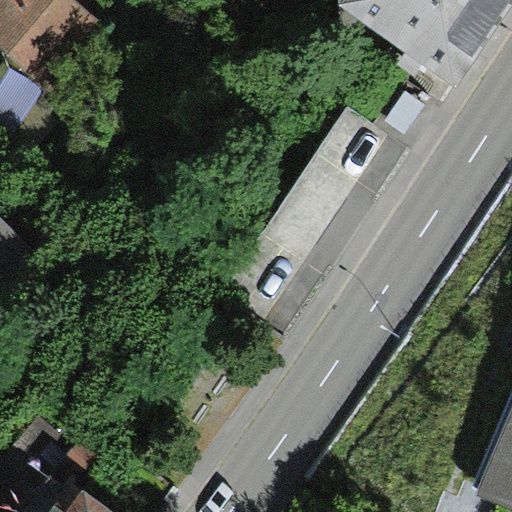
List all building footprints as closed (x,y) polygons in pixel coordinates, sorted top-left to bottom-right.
[(60,0),(0,0),(0,1),(0,48),(39,79),(85,19),(60,0)] [(340,0),(330,16),(440,91),(503,0),(340,0)] [(404,97),(388,122),(404,133),(421,108),(404,97)] [(0,305),(41,268),(0,222),(0,305)] [(511,511),(511,407),(471,502),(494,511),(511,511)] [(30,511),(123,511),(63,468),(30,511)]
